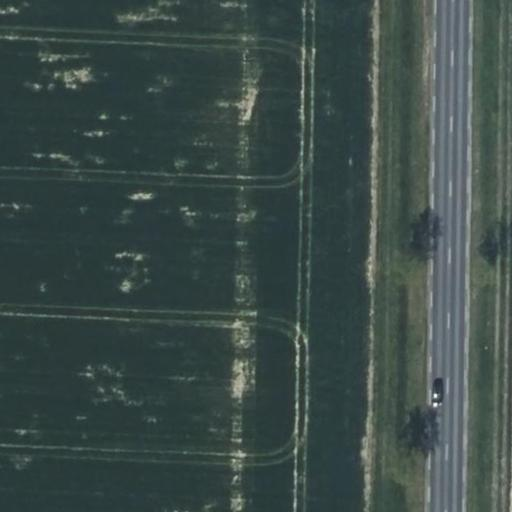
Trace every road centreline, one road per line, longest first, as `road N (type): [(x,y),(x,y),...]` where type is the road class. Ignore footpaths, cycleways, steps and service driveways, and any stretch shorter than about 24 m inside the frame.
road 1 (track): [(378,0),(369,511)]
road 2 (primary): [(448,0),(441,511)]
